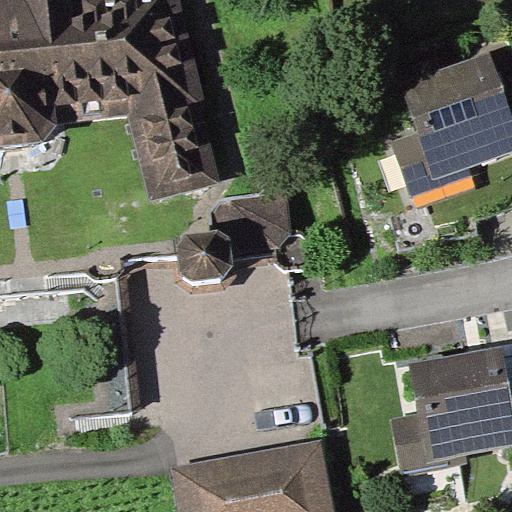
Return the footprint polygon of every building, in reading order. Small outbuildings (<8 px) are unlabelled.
[(0,0),(0,161),(42,163),(66,145),(63,127),(136,114),(153,205),(219,193),(183,0),(0,0)] [(397,93),(412,132),(385,142),(405,196),(511,157),(511,138),(484,61),(397,93)] [(203,240),(173,243),(165,261),(167,284),(178,299),(208,296),(222,280),(221,263),(288,257),(283,196),(203,203),(203,240)] [(511,360),(417,378),(434,471),(511,456),(511,360)] [(325,511),(315,448),(164,473),(170,511),(325,511)]
